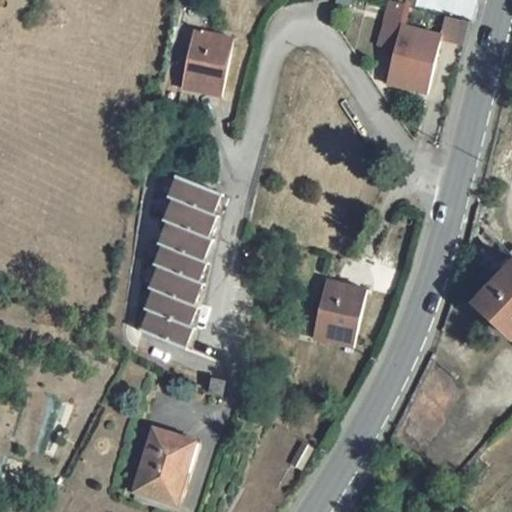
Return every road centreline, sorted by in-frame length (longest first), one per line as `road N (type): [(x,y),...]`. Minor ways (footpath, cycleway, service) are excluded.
road 1 (residential): [(458,185),(424,171),(402,148),(333,41),(312,32),(287,35),(274,52),(208,334)]
road 2 (primary): [(458,185),(404,350),(312,511)]
road 3 (primary): [(501,0),(458,185)]
road 4 (unknown): [(424,171),(348,265)]
